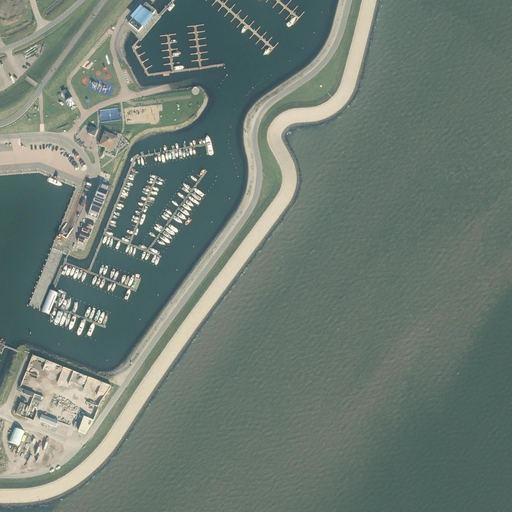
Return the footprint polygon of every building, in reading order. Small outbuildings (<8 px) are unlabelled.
[(145,5),(129,24),(138,33),(155,14),(145,5)] [(69,99),(66,101),(66,100),(65,100),(68,108),(72,106),(76,104),(72,97),(69,98),(69,99)] [(95,137),(98,130),(91,128),(88,134),(95,137)] [(105,133),(100,146),(113,152),(116,144),(118,138),(105,133)] [(91,209),(88,217),(97,221),(110,188),(100,184),(99,186),(96,195),(91,209)] [(84,227),(78,243),(83,244),(83,245),(85,239),(88,240),(88,241),(94,225),(89,223),(87,228),(84,227)] [(58,294),(50,291),(41,312),(49,315),(58,294)] [(21,403),(16,415),(21,417),(25,405),(21,403)] [(42,416),(40,421),(56,428),(58,422),(42,416)] [(85,435),(94,422),(84,418),(79,432),(85,435)] [(15,429),(9,442),(19,447),(25,433),(15,429)]
